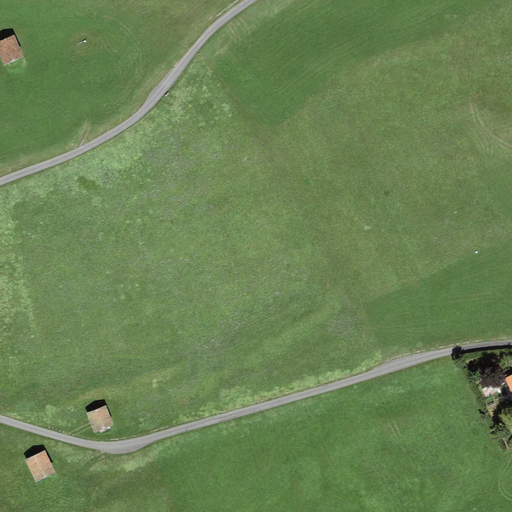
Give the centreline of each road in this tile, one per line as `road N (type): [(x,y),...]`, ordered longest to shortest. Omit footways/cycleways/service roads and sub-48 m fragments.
road 1 (track): [(511,344),(428,355),(128,443),(76,442),(0,420)]
road 2 (track): [(0,183),(119,129),(248,0)]
